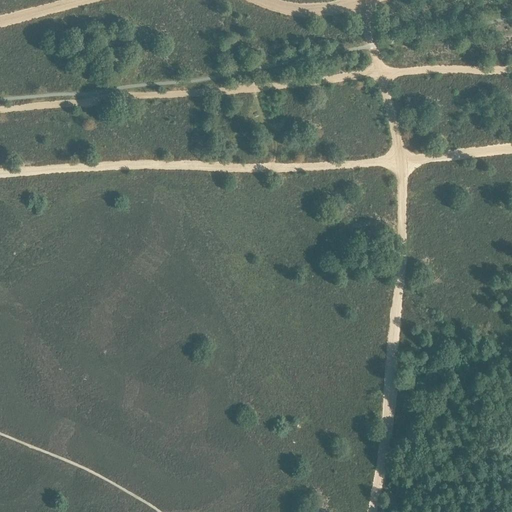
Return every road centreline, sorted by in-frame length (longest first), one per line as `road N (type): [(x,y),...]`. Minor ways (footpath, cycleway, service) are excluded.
road 1 (track): [(372,511),(388,409),(402,157),(300,168),(0,174)]
road 2 (track): [(511,69),(382,72),(0,108)]
road 3 (track): [(361,0),(402,157),(511,147)]
